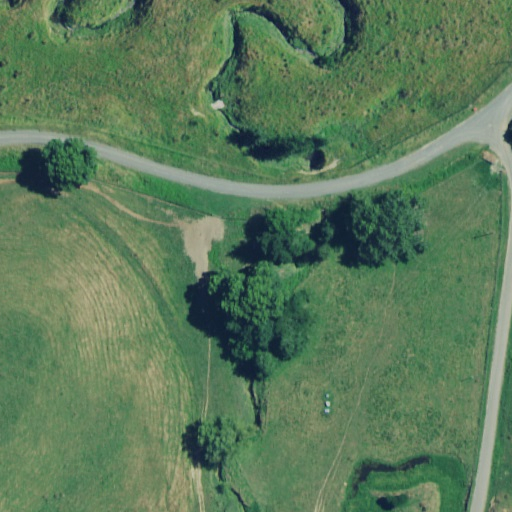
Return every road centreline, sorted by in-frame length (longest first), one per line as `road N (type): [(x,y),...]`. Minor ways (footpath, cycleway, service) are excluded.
road 1 (unclassified): [(0,137),(56,136),(193,174),(300,191),(407,163),(490,118)]
road 2 (unclassified): [(511,263),(473,511)]
